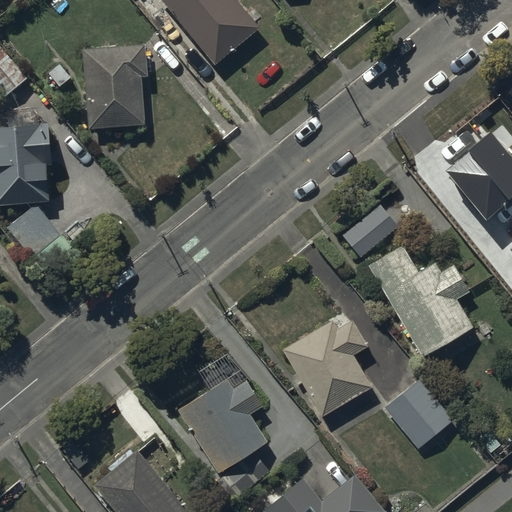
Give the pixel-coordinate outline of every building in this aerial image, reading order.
[(162,0),(213,61),(259,24),(238,0),(162,0)] [(143,41),(81,46),(88,126),(144,121),(140,73),(146,73),(143,41)] [(0,91),(3,95),(26,76),(0,45),(0,91)] [(46,120),(0,124),(0,201),(47,198),(43,161),(50,161),(46,120)] [(75,133),(63,144),(83,168),(96,157),(75,133)] [(511,160),(491,135),(447,171),(486,217),(511,195),(511,160)] [(60,233),(35,203),(6,226),(31,256),(60,233)] [(400,229),(382,207),(344,238),(361,260),(400,229)] [(368,262),(421,354),(472,325),(455,296),(468,289),(452,262),(440,268),(435,259),(417,269),(402,243),(368,262)] [(511,347),(511,297),(506,290),(482,310),(511,347)] [(332,316),(281,346),(320,414),(371,385),(352,352),(366,344),(350,318),(337,326),(332,316)] [(217,470),(265,439),(248,412),(262,403),(245,377),(232,386),(225,376),(176,407),(217,470)] [(419,378),(384,406),(417,447),(452,419),(419,378)] [(189,511),(135,447),(92,482),(117,511),(189,511)] [(228,503),(268,470),(251,449),(211,483),(228,503)] [(261,509),(264,511),(381,511),(384,510),(353,473),(320,500),(301,476),(261,509)]
